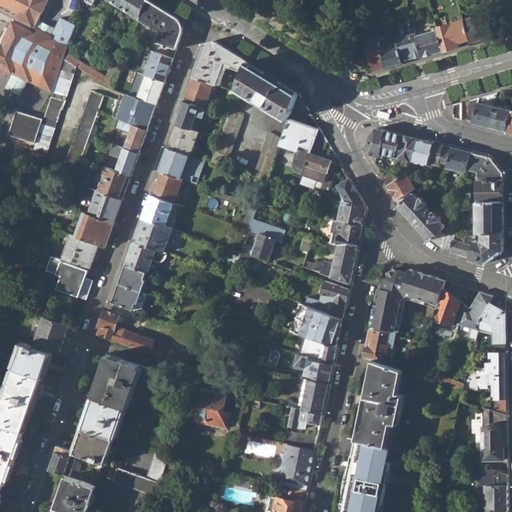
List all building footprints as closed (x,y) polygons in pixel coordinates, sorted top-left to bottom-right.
[(50,0),(0,0),(0,4),(16,12),(0,44),(0,66),(12,72),(28,80),(52,92),(63,60),(65,53),(76,24),(60,17),(56,28),(53,36),(37,28),(40,20),(50,0)] [(94,0),(110,0),(139,18),(145,0),(84,0),(83,5),(92,8),(94,4),(93,4),(94,0)] [(158,42),(177,49),(184,31),(178,17),(149,0),(145,0),(139,18),(138,19),(160,32),(158,42)] [(482,14),(465,19),(471,43),(489,38),(482,14)] [(439,27),(439,29),(445,50),(471,43),(465,19),(439,27)] [(37,28),(53,36),(56,28),(40,20),(37,28)] [(439,29),(418,35),(423,56),(445,50),(439,29)] [(376,70),(388,67),(380,40),(378,33),(367,36),(369,44),(376,70)] [(398,38),(399,41),(404,62),(423,56),(418,35),(417,33),(398,38)] [(361,46),(369,44),(367,36),(364,37),(361,46)] [(387,39),(380,40),(388,67),(404,62),(399,41),(388,44),(387,39)] [(205,43),(193,76),(214,83),(220,85),(226,68),(243,74),(248,60),(215,40),(205,43)] [(146,76),(165,83),(174,58),(154,51),(145,76),(146,76)] [(112,89),(114,84),(106,78),(65,53),(63,60),(76,67),(112,89)] [(61,109),(76,67),(63,60),(52,92),(27,166),(39,170),(60,109),(61,109)] [(300,94),(248,60),(243,74),(238,89),(286,119),(292,112),(300,94)] [(112,63),(106,78),(114,84),(120,67),(112,63)] [(28,80),(12,72),(5,87),(20,95),(28,80)] [(146,76),(138,99),(157,106),(165,83),(146,76)] [(193,76),(185,99),(205,106),(214,83),(193,76)] [(60,178),(71,181),(80,158),(102,95),(91,92),(60,178)] [(499,92),(480,97),(479,102),(477,111),(474,121),(491,125),(495,106),(499,92)] [(125,121),(148,129),(157,106),(138,99),(122,93),(113,116),(125,121)] [(480,97),(470,100),(469,110),(477,111),(479,102),(480,97)] [(185,99),(177,123),(199,131),(207,107),(205,106),(185,99)] [(462,118),(465,119),(466,115),(468,115),(469,110),(470,100),(462,102),(462,118)] [(491,125),(507,129),(511,111),(511,110),(495,106),(491,125)] [(217,150),(229,158),(244,115),(232,107),(229,115),(217,150)] [(465,119),(474,121),(477,111),(469,110),(468,115),(466,115),(465,119)] [(300,181),(302,174),(311,152),(312,148),(320,128),(291,117),(282,139),(278,150),(293,156),(289,169),(290,176),(300,181)] [(148,129),(125,121),(121,130),(128,133),(124,146),(140,152),(148,129)] [(177,123),(168,146),(190,154),(191,154),(199,131),(177,123)] [(328,141),(320,128),(312,148),(323,152),(328,141)] [(381,153),(382,153),(387,131),(376,128),(370,136),(368,150),(375,162),(377,162),(378,156),(380,157),(381,153)] [(383,153),(397,157),(402,134),(387,131),(382,153),(383,153)] [(267,181),(278,150),(282,139),(270,132),(255,174),(267,181)] [(397,157),(414,160),(419,139),(402,134),(397,157)] [(429,165),(430,163),(434,143),(419,139),(414,160),(429,165)] [(441,162),(448,164),(452,147),(434,143),(430,163),(440,165),(441,162)] [(124,146),(115,170),(131,176),(140,152),(124,146)] [(190,154),(168,146),(160,170),(182,177),(184,178),(198,183),(206,160),(191,154),(190,154)] [(466,172),(467,169),(471,151),(452,147),(448,164),(447,167),(466,172)] [(478,172),(478,201),(504,200),(503,172),(491,157),(471,151),(467,169),(478,172)] [(332,160),(311,152),(302,174),(318,180),(314,190),(321,191),(321,192),(328,195),(340,164),(332,161),(332,160)] [(98,191),(123,199),(131,176),(115,170),(105,167),(96,190),(98,191)] [(160,170),(151,194),(171,200),(176,202),(184,178),(182,177),(160,170)] [(384,177),(389,186),(399,178),(394,171),(384,177)] [(389,186),(397,200),(411,191),(416,188),(408,174),(399,178),(389,186)] [(342,201),(340,220),(363,225),(367,208),(350,178),(338,185),(342,201)] [(89,214),(115,222),(123,199),(98,191),(89,214)] [(402,208),(432,240),(443,230),(445,228),(445,225),(441,220),(442,218),(435,211),(434,212),(422,197),(421,199),(416,193),(413,194),(411,191),(397,200),(402,208)] [(151,194),(143,216),(163,224),(165,218),(171,200),(151,194)] [(178,203),(176,202),(171,200),(165,218),(169,219),(171,212),(175,213),(178,203)] [(479,231),(485,231),(505,231),(504,200),(478,201),(479,231)] [(74,236),(106,247),(115,222),(89,214),(82,211),(74,236)] [(143,216),(134,241),(160,250),(169,226),(163,224),(143,216)] [(259,233),(255,245),(251,254),(270,261),(278,239),(280,240),(285,236),(287,230),(254,219),(250,230),(259,233)] [(331,242),(340,243),(359,247),(363,225),(340,220),(337,219),(335,219),(332,232),(331,242)] [(432,240),(443,248),(447,234),(443,230),(432,240)] [(443,248),(472,257),(474,249),(476,245),(476,239),(477,231),(470,231),(469,243),(455,239),(458,231),(448,232),(447,234),(443,248)] [(483,241),(476,239),(476,245),(474,249),(472,257),(488,262),(505,250),(505,231),(485,231),(485,240),(483,241)] [(65,260),(90,269),(95,257),(102,259),(106,247),(74,236),(65,260)] [(301,250),(308,252),(314,238),(306,236),(301,250)] [(134,241),(126,264),(143,270),(144,270),(149,259),(156,260),(161,257),(163,251),(160,250),(134,241)] [(242,251),(251,254),(255,245),(246,241),(242,251)] [(325,260),(324,262),(322,272),(352,282),(359,247),(340,243),(335,262),(325,260)] [(51,287),(80,297),(90,269),(65,260),(61,259),(51,287)] [(314,269),(322,272),(324,262),(317,260),(314,269)] [(126,264),(119,283),(138,290),(143,278),(140,277),(143,270),(126,264)] [(406,295),(440,305),(442,298),(447,281),(411,269),(409,270),(407,276),(405,275),(400,278),(395,271),(384,277),(389,285),(387,287),(384,287),(384,290),(379,289),(372,325),(398,330),(406,295)] [(325,293),(321,307),(344,316),(350,289),(326,281),(323,293),(325,293)] [(131,308),(138,290),(119,283),(113,302),(131,308)] [(446,289),(442,298),(440,305),(436,317),(455,324),(462,301),(446,289)] [(138,311),(144,292),(138,290),(131,308),(138,311)] [(476,342),(480,325),(482,316),(491,302),(495,296),(483,292),(473,309),(466,304),(460,323),(474,327),(470,340),(476,342)] [(291,328),(308,334),(338,345),(344,316),(321,307),(302,301),(291,328)] [(505,311),(491,302),(482,316),(480,325),(494,328),(494,340),(506,341),(505,311)] [(97,335),(160,355),(161,356),(166,343),(115,326),(118,315),(106,311),(97,335)] [(33,345),(52,352),(53,349),(60,352),(70,325),(43,316),(33,345)] [(365,355),(376,359),(386,362),(390,345),(386,344),(389,333),(371,329),(365,355)] [(0,362),(43,379),(53,352),(52,352),(33,345),(0,332),(0,362)] [(308,334),(303,353),(311,356),(310,359),(334,363),(338,345),(308,334)] [(469,367),(467,376),(507,376),(507,363),(506,350),(491,349),(491,359),(488,359),(488,364),(479,364),(479,367),(469,367)] [(331,378),(334,363),(310,359),(311,356),(303,353),(299,352),(297,364),(307,367),(305,373),(331,378)] [(109,353),(94,395),(152,416),(173,360),(161,356),(160,355),(155,369),(109,353)] [(376,359),(360,439),(373,443),(390,446),(420,453),(436,380),(386,362),(376,359)] [(0,423),(24,432),(43,379),(0,362),(0,423)] [(194,384),(202,386),(208,387),(213,372),(199,369),(194,384)] [(491,398),(492,410),(507,414),(507,376),(467,376),(466,382),(464,390),(479,390),(479,384),(495,384),(495,398),(491,398)] [(309,378),(302,407),(324,412),(330,382),(309,378)] [(453,386),(464,390),(466,382),(455,379),(453,386)] [(226,391),(208,387),(202,386),(196,418),(227,425),(231,409),(223,407),(226,391)] [(94,395),(84,426),(113,437),(151,450),(162,419),(152,416),(94,395)] [(321,423),(324,412),(302,407),(292,405),(288,425),(298,427),(298,425),(306,427),(308,421),(321,423)] [(508,442),(507,414),(492,410),(483,408),(484,458),(505,457),(505,442),(508,442)] [(0,482),(6,484),(25,432),(24,432),(0,423),(0,482)] [(84,426),(75,451),(77,451),(103,461),(104,461),(113,437),(84,426)] [(285,436),(317,443),(319,435),(300,432),(287,429),(285,436)] [(376,511),(378,504),(382,504),(391,463),(387,462),(390,446),(373,443),(360,439),(358,439),(355,455),(353,455),(350,477),(348,477),(342,506),(344,507),(342,511),(376,511)] [(281,477),(309,483),(316,448),(288,442),(281,477)] [(50,469),(67,474),(69,475),(77,451),(75,451),(58,445),(50,469)] [(155,451),(147,476),(161,481),(168,459),(169,456),(155,451)] [(156,494),(161,481),(147,476),(116,465),(111,479),(156,494)] [(487,510),(509,511),(508,472),(486,465),(487,468),(482,468),(478,472),(478,480),(482,485),(486,485),(487,510)] [(67,474),(56,505),(74,511),(86,511),(96,484),(69,475),(67,474)] [(278,496),(274,511),(302,511),(305,500),(297,498),(297,500),(278,496)]
